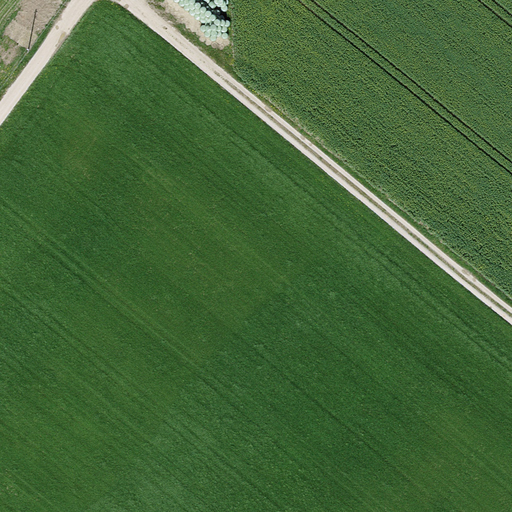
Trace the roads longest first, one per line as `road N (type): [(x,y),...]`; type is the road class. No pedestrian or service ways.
road 1 (track): [(129,0),(511,315)]
road 2 (track): [(85,0),(0,114)]
